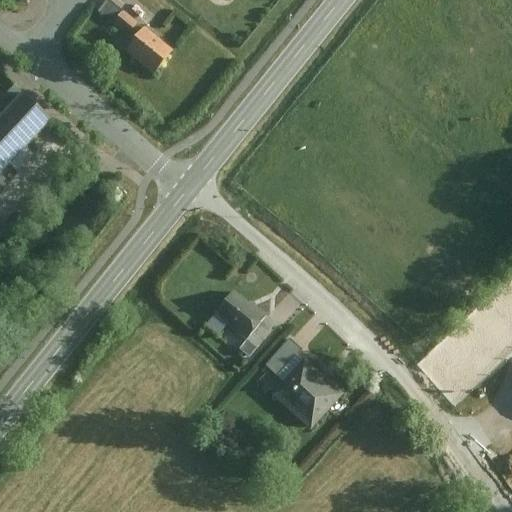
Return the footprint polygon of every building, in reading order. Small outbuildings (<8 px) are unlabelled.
[(137,25),(115,7),(108,15),(130,34),(137,25)] [(178,53),(149,30),(131,54),(161,76),(178,53)] [(0,178),(51,123),(23,96),(0,120),(0,178)] [(270,319),(241,295),(223,318),(252,341),(270,319)] [(257,362),(283,330),(270,319),(252,341),(243,352),(257,362)] [(304,351),(293,342),(270,370),(287,384),(306,361),(300,356),(304,351)] [(316,431),(347,397),(306,361),(287,384),(276,395),(316,431)]
